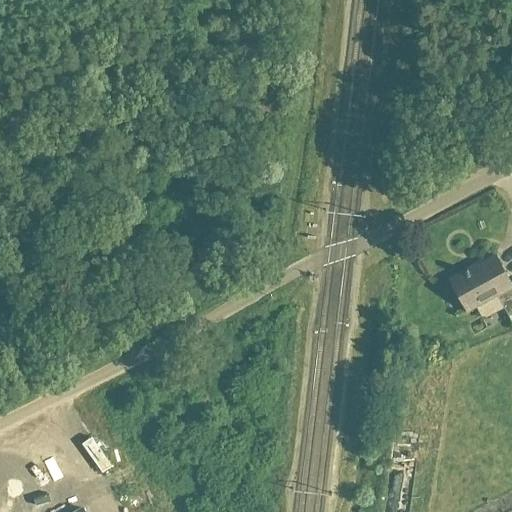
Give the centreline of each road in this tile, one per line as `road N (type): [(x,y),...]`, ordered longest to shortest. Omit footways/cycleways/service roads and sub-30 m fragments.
road 1 (unclassified): [(0,429),(511,166)]
road 2 (unknown): [(348,252),(314,511)]
